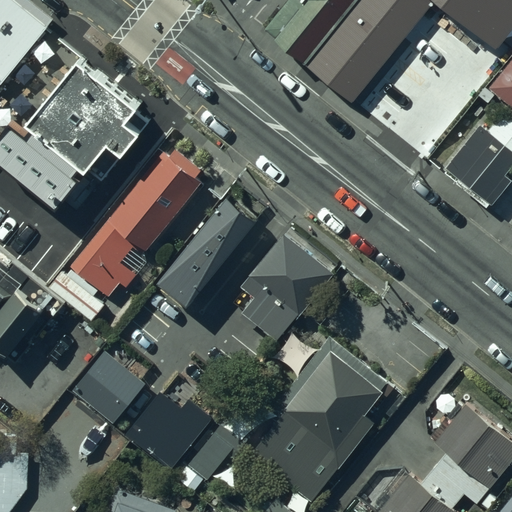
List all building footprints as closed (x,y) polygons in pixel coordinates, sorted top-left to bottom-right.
[(0,0),(0,73),(0,74),(37,36),(49,20),(23,0),(0,0)] [(511,0),(282,0),(268,17),(307,49),(346,0),(501,0),(511,8),(511,0)] [(361,0),(357,0),(306,61),(421,153),(511,38),(511,29),(474,0),(404,0),(411,5),(395,26),(361,0)] [(58,54),(37,36),(0,74),(0,73),(0,86),(19,103),(58,54)] [(145,99),(84,51),(33,115),(92,161),(111,136),(125,147),(145,122),(133,113),(145,99)] [(511,51),(490,78),(511,95),(511,51)] [(449,153),(496,192),(511,172),(511,163),(510,162),(511,159),(511,105),(506,101),(492,118),(484,111),(449,153)] [(21,120),(0,102),(0,129),(8,136),(21,120)] [(154,231),(152,230),(208,163),(170,132),(114,201),(117,203),(74,255),(111,286),(123,272),(128,276),(158,239),(152,234),(154,231)] [(28,160),(15,176),(61,214),(77,194),(65,184),(61,188),(28,160)] [(264,204),(234,179),(163,265),(193,290),(264,204)] [(244,275),(256,284),(244,301),(281,328),(292,312),(298,317),(341,262),(287,220),(244,275)] [(63,291),(0,242),(0,337),(17,351),(63,291)] [(108,294),(64,260),(51,275),(95,310),(108,294)] [(394,369),(332,324),(272,405),(279,410),(250,448),(288,475),(305,452),(323,466),(394,369)] [(55,432),(80,400),(66,389),(41,421),(55,432)] [(511,465),(511,438),(468,404),(438,444),(493,488),(511,465)] [(226,415),(189,461),(210,478),(230,453),(236,458),(253,436),(226,415)] [(0,509),(28,511),(29,445),(0,444),(0,509)] [(455,511),(410,477),(381,511),(455,511)] [(287,511),(272,501),(263,511),(287,511)] [(148,511),(120,502),(116,511),(148,511)]
